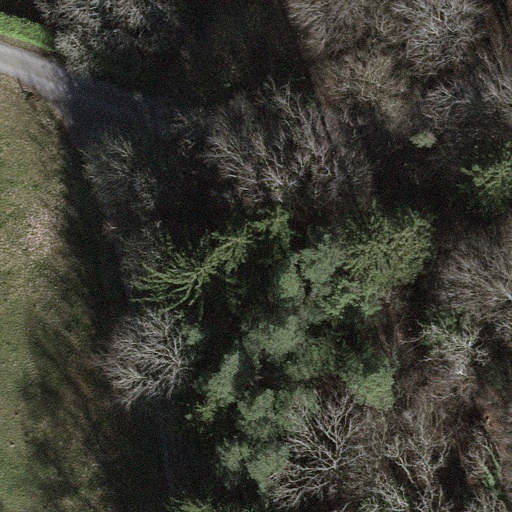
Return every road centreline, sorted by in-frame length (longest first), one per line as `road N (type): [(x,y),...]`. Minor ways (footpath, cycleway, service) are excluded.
road 1 (track): [(118,100),(130,260),(167,511)]
road 2 (residential): [(0,62),(118,100),(294,139)]
road 3 (track): [(511,86),(363,135),(294,139)]
